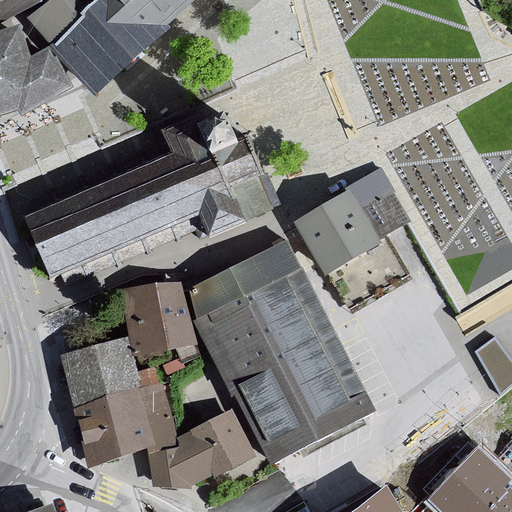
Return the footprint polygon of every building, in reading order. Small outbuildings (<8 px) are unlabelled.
[(16,0),(0,6),(0,25),(6,26),(46,10),(61,0),(16,0)] [(103,0),(51,50),(99,103),(169,33),(136,0),(103,0)] [(136,0),(169,33),(203,0),(136,0)] [(21,27),(0,33),(0,117),(25,109),(29,116),(74,89),(51,50),(31,58),(21,27)] [(21,216),(46,283),(198,226),(205,245),(250,229),(247,221),(280,208),(247,121),(210,135),(201,113),(160,128),(172,159),(21,216)] [(353,189),(294,223),(327,279),(385,245),(382,239),(412,222),(382,170),(374,175),(352,188),(353,189)] [(289,246),(191,289),(198,322),(272,463),(305,446),(375,410),(333,327),(289,246)] [(159,285),(123,291),(130,338),(136,358),(199,346),(185,283),(159,285)] [(503,384),(511,377),(511,356),(495,334),(476,347),(503,384)] [(130,338),(63,358),(92,461),(174,440),(161,383),(155,369),(141,373),(136,358),(130,338)] [(181,450),(151,457),(155,485),(191,490),(191,485),(212,474),(216,478),(255,457),(233,414),(181,440),(181,450)] [(511,511),(511,475),(480,445),(428,499),(440,511),(511,511)] [(350,511),(402,511),(386,485),(350,511)]
